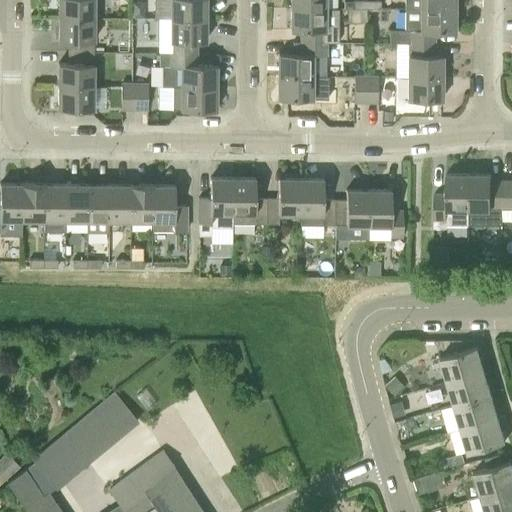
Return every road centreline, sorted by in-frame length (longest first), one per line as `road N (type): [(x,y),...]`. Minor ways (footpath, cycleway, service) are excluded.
road 1 (residential): [(246,143),(29,138),(13,122),(11,28)]
road 2 (residential): [(388,458),(356,347),(365,319),(391,305),(511,305)]
road 3 (residential): [(246,143),(377,143),(483,132)]
road 4 (residential): [(248,0),(246,143)]
road 5 (residential): [(483,132),(485,0)]
road 6 (unclassified): [(277,511),(388,458)]
